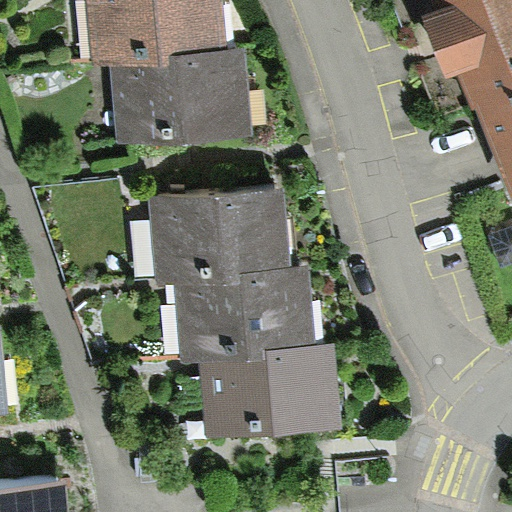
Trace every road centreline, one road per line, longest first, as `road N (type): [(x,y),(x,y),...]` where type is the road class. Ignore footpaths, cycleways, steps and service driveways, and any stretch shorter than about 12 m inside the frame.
road 1 (residential): [(0,135),(121,511)]
road 2 (residential): [(324,0),(349,62),(374,190),(415,322)]
road 3 (residential): [(485,401),(449,467),(440,511)]
